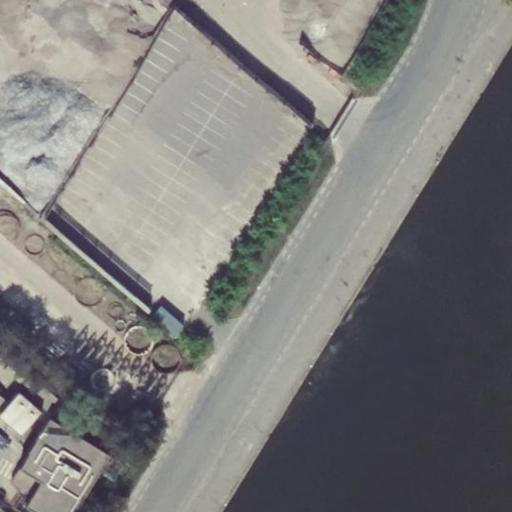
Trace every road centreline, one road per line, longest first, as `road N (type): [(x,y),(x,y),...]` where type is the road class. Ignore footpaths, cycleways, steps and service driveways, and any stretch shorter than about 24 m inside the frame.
road 1 (unclassified): [(158,511),(458,0)]
road 2 (unknown): [(268,51),(377,140)]
